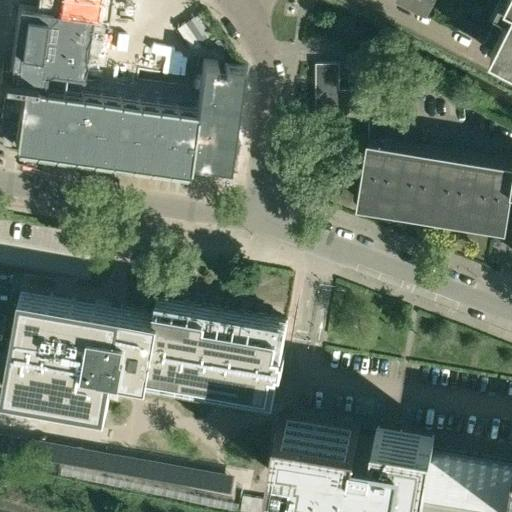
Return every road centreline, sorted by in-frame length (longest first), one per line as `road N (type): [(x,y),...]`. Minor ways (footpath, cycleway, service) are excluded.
road 1 (unclassified): [(511,314),(255,217)]
road 2 (unclassified): [(255,217),(0,182)]
road 3 (residential): [(255,217),(270,84),(255,26),(231,0)]
